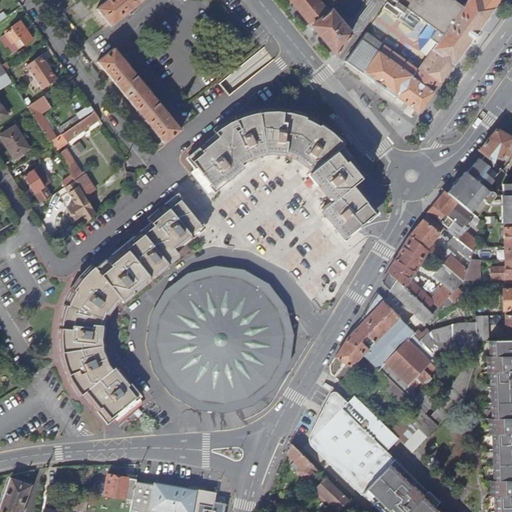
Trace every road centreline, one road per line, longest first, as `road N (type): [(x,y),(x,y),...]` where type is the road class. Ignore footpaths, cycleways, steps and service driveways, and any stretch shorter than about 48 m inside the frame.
road 1 (residential): [(150,163),(155,187),(67,263),(53,266),(0,184)]
road 2 (residential): [(26,0),(150,163)]
road 3 (residential): [(298,49),(150,163)]
road 4 (residential): [(0,461),(177,448)]
road 5 (tertiary): [(370,266),(280,417)]
